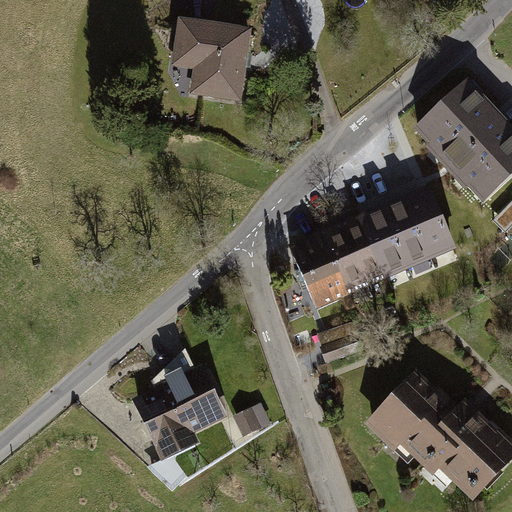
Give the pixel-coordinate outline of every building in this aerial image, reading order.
[(178,23),(172,69),(190,71),(186,100),(246,107),(255,32),(178,23)] [(417,137),(482,208),(511,180),(511,134),(469,88),(417,137)] [(358,224),(384,283),(455,253),(430,195),(358,224)] [(511,203),(495,220),(508,233),(511,228),(511,203)] [(348,299),(384,283),(358,224),(322,239),(348,299)] [(287,254),(313,313),(348,299),(322,239),(287,254)] [(317,338),(327,364),(367,349),(357,323),(317,338)] [(155,456),(228,421),(199,363),(127,398),(155,456)] [(473,498),(511,457),(511,449),(465,405),(456,415),(415,376),(370,424),(402,455),(409,447),(438,474),(442,469),(473,498)] [(232,419),(244,441),(275,425),(263,403),(232,419)]
